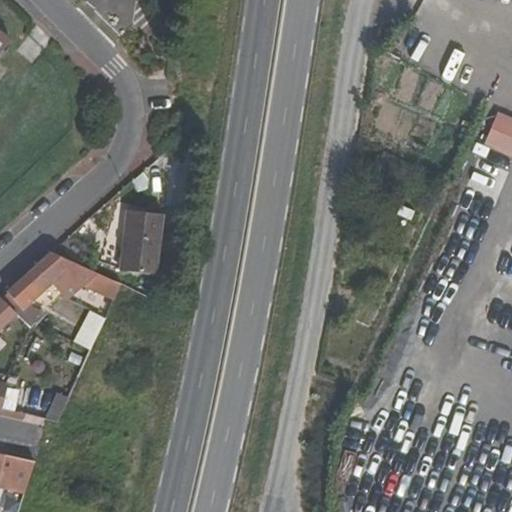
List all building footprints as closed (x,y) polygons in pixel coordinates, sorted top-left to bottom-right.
[(0,53),(11,40),(0,30),(0,53)] [(511,117),(498,112),(484,146),(511,156),(511,117)] [(164,216),(127,211),(119,271),(156,275),(164,216)] [(51,287),(66,301),(81,286),(67,272),(76,264),(54,254),(51,253),(32,269),(51,287)] [(95,273),(76,264),(67,272),(81,286),(95,273)] [(36,326),(45,315),(32,304),(51,287),(32,269),(0,297),(0,298),(30,327),(31,328),(33,324),(36,326)] [(95,273),(81,286),(88,293),(91,288),(115,298),(121,284),(95,273)] [(0,321),(23,341),(30,327),(0,298),(0,321)] [(102,319),(94,314),(83,337),(92,342),(102,319)] [(16,361),(9,377),(21,381),(27,364),(16,361)] [(52,406),(45,404),(38,421),(57,426),(79,378),(66,372),(52,406)] [(0,384),(5,385),(9,378),(0,375),(0,384)] [(0,477),(12,480),(10,488),(25,491),(34,462),(0,454),(0,477)]
